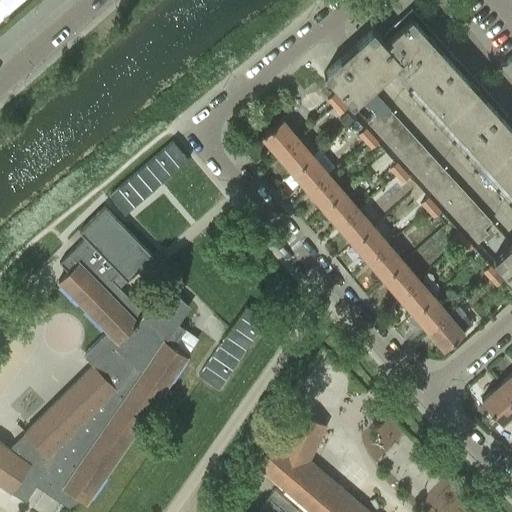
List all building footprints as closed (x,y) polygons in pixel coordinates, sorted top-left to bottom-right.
[(324,71),(339,88),(353,103),(354,102),(351,98),(397,56),(418,79),(407,89),(511,203),(511,202),(511,246),(497,260),(493,255),(492,257),(511,278),(511,124),(411,15),(385,40),(372,27),(324,71)] [(334,93),(326,99),(333,106),(340,100),(334,93)] [(340,100),(333,106),(339,113),(346,107),(347,106),(340,100)] [(379,135),(398,118),(390,108),(382,116),(371,126),(379,135)] [(371,126),(382,116),(377,111),(366,121),(371,126)] [(340,119),(345,126),(353,119),(347,113),(340,119)] [(281,117),(261,134),(277,152),(296,135),(281,117)] [(388,144),(407,127),(398,118),(379,135),(388,144)] [(364,127),(357,133),(364,140),(371,134),(364,127)] [(396,154),(415,137),(407,127),(388,144),(396,154)] [(371,134),(364,140),(371,147),(378,141),(377,140),(371,134)] [(296,135),(277,152),(292,170),(312,153),(296,135)] [(405,163),(424,146),(415,137),(396,154),(405,163)] [(172,140),(109,195),(125,213),(188,158),(172,140)] [(413,172),(432,155),(424,146),(405,163),(413,172)] [(312,153),(292,170),(307,188),(327,171),(335,165),(319,148),(312,154),(312,153)] [(422,182),(441,165),(432,155),(413,172),(422,182)] [(388,168),(395,175),(403,168),(396,161),(388,168)] [(430,191),(449,174),(441,165),(422,182),(430,191)] [(403,168),(395,175),(401,182),(409,175),(403,168)] [(327,171),(307,188),(322,205),(342,188),(327,171)] [(439,201),(458,184),(449,174),(430,191),(439,201)] [(448,210),(466,193),(458,184),(439,201),(448,210)] [(342,188),(322,205),(337,223),(357,206),(342,188)] [(456,219),(475,202),(466,193),(448,210),(456,219)] [(428,196),(427,196),(420,202),(426,209),(434,203),(428,196)] [(465,229),(483,212),(475,202),(456,219),(465,229)] [(440,210),(434,203),(426,209),(433,217),(440,210)] [(85,235),(59,261),(68,270),(59,278),(107,327),(81,352),(93,364),(24,433),(28,437),(17,454),(0,441),(0,483),(23,500),(35,482),(70,506),(77,496),(84,501),(185,354),(171,345),(183,328),(184,327),(175,321),(186,305),(168,289),(143,313),(117,287),(152,253),(105,204),(79,229),(85,235)] [(357,206),(337,223),(352,240),(372,224),(357,206)] [(483,228),(491,221),(483,212),(465,229),(473,238),(483,228)] [(372,224),(352,240),(367,258),(387,241),(372,224)] [(483,228),(473,238),(477,242),(488,233),(483,228)] [(451,236),(455,241),(463,235),(458,230),(451,236)] [(471,244),(463,235),(455,241),(464,251),(471,244)] [(387,241),(367,258),(382,276),(402,259),(387,241)] [(402,259),(382,276),(398,293),(417,276),(402,259)] [(482,271),(488,278),(496,271),(490,264),(482,271)] [(495,285),(502,279),(503,278),(496,271),(488,278),(495,285)] [(417,276),(398,293),(413,311),(432,294),(417,276)] [(432,294),(413,311),(428,329),(447,312),(432,294)] [(230,327),(198,374),(218,387),(250,340),(265,318),(245,304),(230,327)] [(447,312),(428,329),(443,347),(463,330),(455,321),(464,313),(457,305),(448,313),(447,312)] [(171,345),(185,354),(196,338),(183,328),(171,345)] [(511,371),(500,382),(511,395),(511,371)] [(511,411),(511,395),(500,382),(480,399),(500,422),(511,411)] [(370,511),(308,459),(324,425),(295,411),(282,438),(280,436),(256,465),(310,511),(370,511)]
